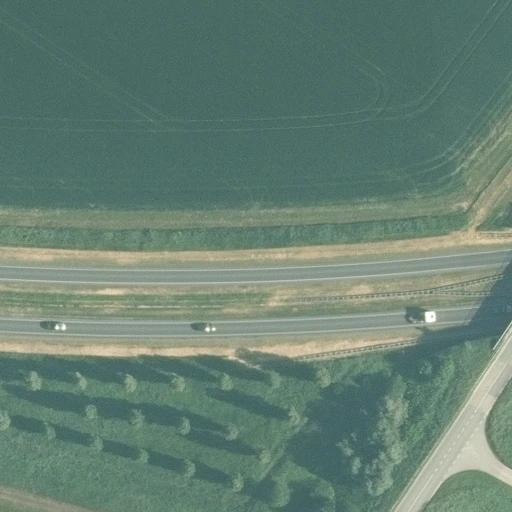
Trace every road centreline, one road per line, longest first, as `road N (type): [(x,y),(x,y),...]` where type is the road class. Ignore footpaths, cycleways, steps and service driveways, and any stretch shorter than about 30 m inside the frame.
road 1 (trunk): [(511,257),(307,274),(0,273)]
road 2 (trunk): [(0,326),(312,326),(511,311)]
road 3 (unclassified): [(406,511),(511,354)]
